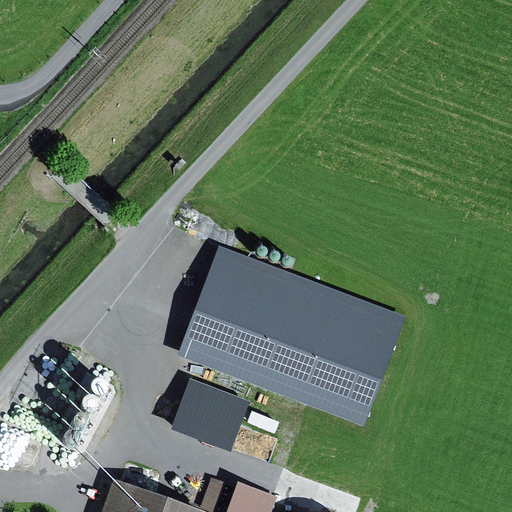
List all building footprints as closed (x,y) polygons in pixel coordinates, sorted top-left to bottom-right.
[(411,315),(224,245),(183,355),(370,425),(411,315)] [(258,401),(195,376),(174,428),(237,454),(258,401)] [(156,414),(159,417),(163,419),(168,418),(170,415),(172,413),(172,410),(171,406),(170,404),(166,401),(161,401),(159,403),(156,405),(155,409),(156,414)] [(121,481),(124,484),(128,486),(133,485),(135,482),(137,480),(137,477),(136,473),(135,471),(131,468),(126,468),(124,470),(121,472),(120,476),(121,481)] [(138,487),(141,491),(145,492),(150,491),(152,489),(154,487),(155,483),(153,479),(152,477),(148,475),(144,475),(141,476),(138,479),(137,483),(138,487)] [(274,511),(280,498),(231,479),(218,511),(274,511)] [(198,511),(116,485),(107,511),(198,511)]
